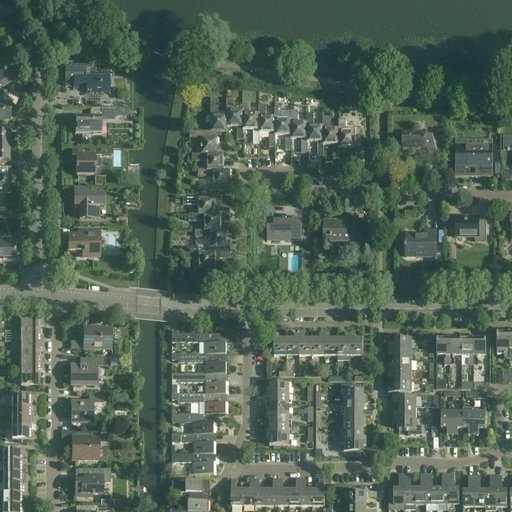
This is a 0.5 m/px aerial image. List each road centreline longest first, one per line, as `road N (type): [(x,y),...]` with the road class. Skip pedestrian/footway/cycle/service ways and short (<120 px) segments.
road 1 (residential): [(244,309),(243,188),(252,176),(268,171),(379,190),(511,197)]
road 2 (residential): [(33,298),(34,80),(20,48),(0,30)]
road 3 (tertiary): [(244,309),(511,309)]
road 4 (residential): [(50,511),(55,299)]
road 5 (residential): [(224,472),(246,420),(244,309)]
road 6 (residential): [(224,472),(373,468)]
